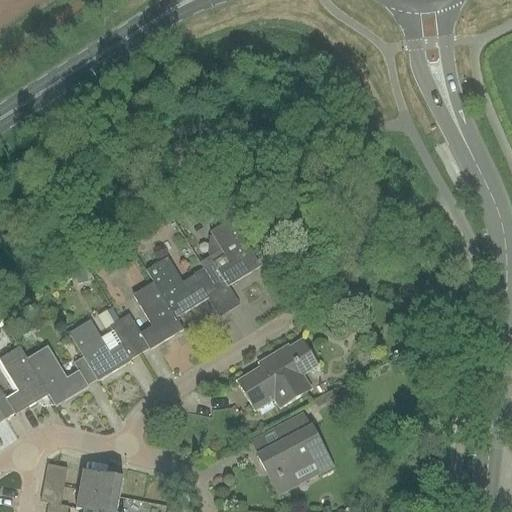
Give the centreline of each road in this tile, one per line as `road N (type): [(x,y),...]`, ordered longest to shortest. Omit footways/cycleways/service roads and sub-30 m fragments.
road 1 (tertiary): [(481,511),(506,258),(497,212),(457,128)]
road 2 (residential): [(124,452),(145,409),(291,322)]
road 3 (primary): [(0,119),(151,24)]
road 4 (tertiary): [(402,0),(423,80),(457,128)]
road 5 (tertiary): [(457,128),(445,42),(450,0)]
